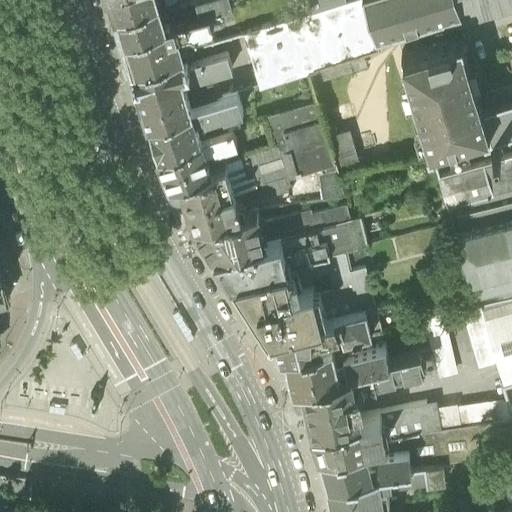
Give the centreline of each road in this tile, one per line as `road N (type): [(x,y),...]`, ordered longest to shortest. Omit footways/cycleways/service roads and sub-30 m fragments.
road 1 (primary): [(282,511),(255,419),(146,218),(61,0)]
road 2 (primary): [(0,67),(36,190),(184,437)]
road 3 (unclassified): [(184,437),(122,447),(0,430)]
